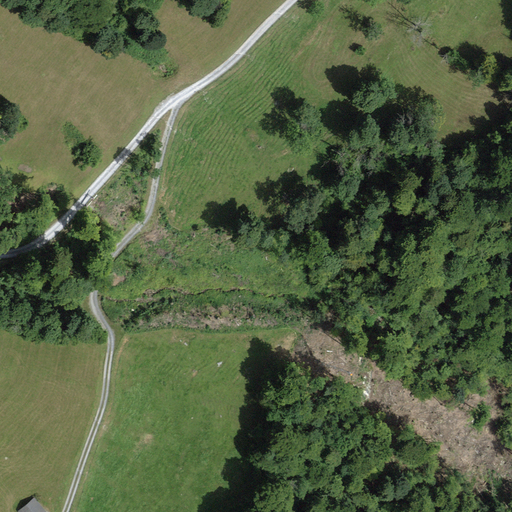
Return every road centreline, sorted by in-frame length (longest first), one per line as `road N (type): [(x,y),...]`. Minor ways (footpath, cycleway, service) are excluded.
road 1 (track): [(66,511),(107,390),(110,337),(94,308),(96,286),(107,260),(149,217),(167,131),(188,93)]
road 2 (track): [(0,255),(34,247),(160,109),(188,93)]
road 3 (track): [(188,93),(293,0)]
